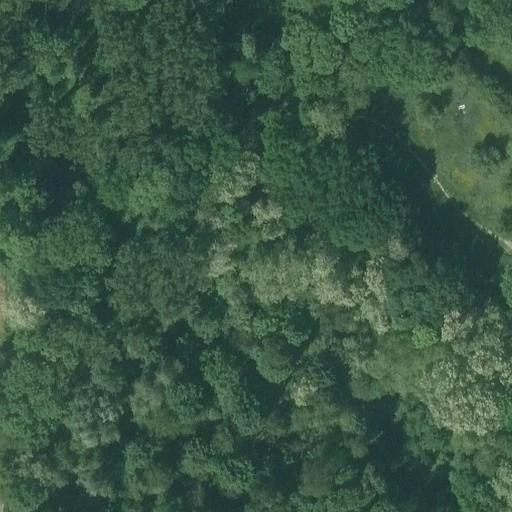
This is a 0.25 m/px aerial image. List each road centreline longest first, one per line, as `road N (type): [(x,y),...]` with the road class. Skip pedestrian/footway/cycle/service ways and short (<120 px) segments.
road 1 (track): [(196,511),(169,459),(169,435),(195,392),(100,217),(72,196)]
road 2 (track): [(72,196),(12,93),(0,86)]
